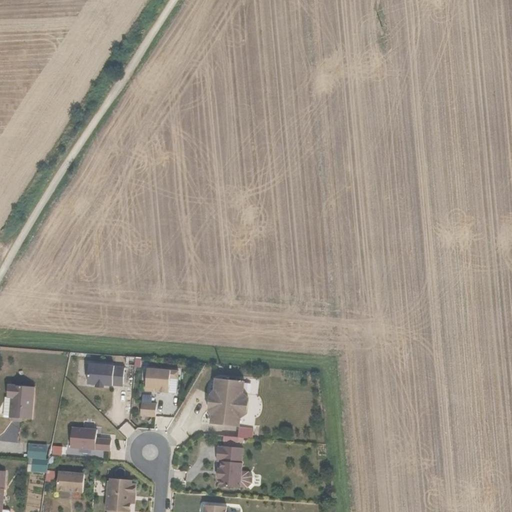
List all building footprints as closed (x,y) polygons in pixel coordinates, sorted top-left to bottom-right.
[(115,367),(90,365),(89,385),(97,386),(106,386),(114,387),(114,386),(124,387),(125,368),(115,368),(115,367)] [(172,371),(148,369),(147,388),(157,389),(157,393),(170,394),(172,371)] [(242,397),(239,395),(241,382),(220,379),(218,393),(217,393),(214,395),(213,410),(215,413),(216,414),(215,424),(236,426),(237,416),(240,414),(242,412),(244,409),(245,406),(245,403),(244,400),(242,397)] [(9,386),(9,398),(13,398),(12,407),(11,419),(32,420),(34,387),(9,386)] [(158,405),(143,404),(142,416),(157,417),(158,405)] [(254,428),(239,427),(239,437),(253,438),(254,428)] [(110,451),(111,441),(96,440),(97,430),(72,428),(71,447),(110,451)] [(30,445),(29,457),(47,459),(48,446),(30,445)] [(223,447),(217,447),(216,461),(221,461),(220,469),(220,479),(219,486),(240,488),(242,463),(241,463),(242,448),(223,446),(223,447)] [(48,471),(50,460),(34,458),(32,471),(48,472),(48,471)] [(56,472),(48,471),(48,472),(47,481),(55,482),(56,472)] [(86,474),(60,472),(58,490),(85,492),(86,474)] [(253,473),(243,472),(243,482),(252,483),(253,473)] [(132,480),(111,479),(111,482),(107,481),(105,511),(108,511),(131,511),(133,496),(137,493),(137,487),(134,484),(132,484),(132,480)]
